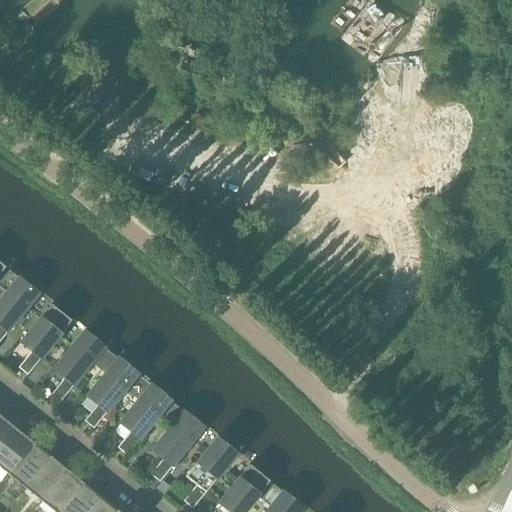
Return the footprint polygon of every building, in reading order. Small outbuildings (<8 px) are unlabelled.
[(195,59),(198,51),(173,42),(170,51),(177,54),(173,70),(175,72),(176,73),(178,74),(180,74),(182,73),(187,56),(195,59)] [(38,295),(8,271),(0,281),(0,288),(6,293),(0,300),(0,327),(2,329),(0,332),(0,340),(7,333),(38,295)] [(71,321),(51,305),(19,343),(34,356),(22,371),(26,375),(71,321)] [(79,378),(104,348),(84,332),(52,370),(68,383),(55,398),(59,402),(70,389),(72,386),(79,378)] [(114,402),(137,375),(117,359),(85,397),(101,409),(88,425),(92,428),(102,417),(114,402)] [(72,386),(70,389),(77,395),(86,384),(79,378),(72,386)] [(125,455),(170,402),(150,385),(118,423),(127,431),(134,436),(121,451),(125,455)] [(114,402),(102,417),(107,422),(115,412),(114,402)] [(170,427),(152,450),(167,463),(155,478),(159,482),(203,428),(173,405),(161,419),(170,427)] [(0,449),(16,430),(0,417),(0,449)] [(0,449),(0,468),(7,475),(32,444),(16,430),(0,449)] [(191,509),(236,455),(216,439),(184,477),(193,484),(200,489),(187,505),(191,509)] [(7,475),(24,488),(49,457),(32,444),(7,475)] [(24,488),(41,502),(66,471),(49,457),(24,488)] [(243,511),(269,482),(249,465),(217,503),(226,511),(227,511),(243,511)] [(41,502),(53,511),(60,511),(83,485),(66,471),(41,502)] [(60,511),(88,511),(99,498),(83,485),(60,511)] [(298,511),(302,508),(272,485),(261,499),(270,507),(265,511),(298,511)] [(88,511),(116,511),(99,498),(88,511)]
